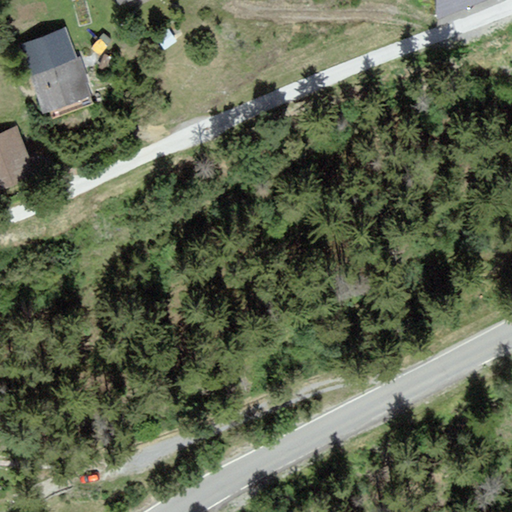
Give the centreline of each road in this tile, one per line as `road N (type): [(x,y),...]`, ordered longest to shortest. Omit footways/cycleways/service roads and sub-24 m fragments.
road 1 (residential): [(511,7),(0,219)]
road 2 (tertiary): [(511,334),(177,511)]
